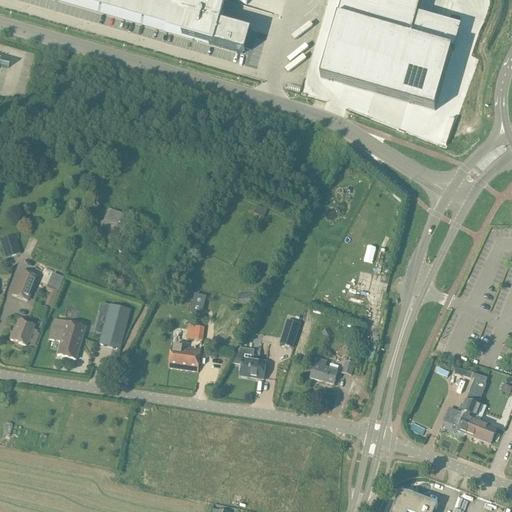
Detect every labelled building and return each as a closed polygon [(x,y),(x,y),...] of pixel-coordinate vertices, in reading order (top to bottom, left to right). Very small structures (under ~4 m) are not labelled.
[(227,0),(53,0),(214,46),(243,54),(245,55),(252,33),(250,32),(221,24),(227,2),(227,0)] [(343,0),(320,79),(435,112),(453,51),(455,52),(456,49),(453,48),(459,27),(446,23),(418,15),(422,0),(343,0)] [(67,80),(54,76),(53,81),(66,85),(67,80)] [(128,218),(108,210),(95,243),(115,251),(126,255),(131,244),(120,239),(128,218)] [(21,255),(15,235),(0,239),(0,243),(5,260),(21,255)] [(37,279),(21,273),(12,296),(27,303),(37,279)] [(51,294),(47,306),(51,307),(59,289),(48,285),(45,292),(51,294)] [(255,304),(254,293),(238,295),(239,306),(255,304)] [(195,297),(190,315),(201,318),(206,299),(195,297)] [(130,312),(110,306),(99,346),(120,351),(130,312)] [(34,328),(19,321),(15,333),(13,332),(10,341),(26,347),(34,328)] [(84,329),(55,321),(50,340),(61,343),(57,356),(75,361),(84,329)] [(287,321),(280,345),(293,349),(301,325),(287,321)] [(188,327),(187,340),(203,342),(205,329),(188,327)] [(333,336),(329,329),(322,332),(325,340),(333,336)] [(200,351),(172,347),(169,369),(198,373),(200,351)] [(235,359),(232,366),(241,367),(240,377),(263,381),(266,363),(252,361),(254,352),(240,350),(235,359)] [(327,363),(316,360),(311,380),(334,386),(338,373),(325,369),(327,363)] [(355,364),(346,362),(342,374),(352,377),(355,364)] [(456,369),(454,375),(463,378),(465,372),(456,369)] [(472,420),(473,420),(474,418),(476,418),(481,407),(480,407),(481,404),(479,404),(481,398),(482,399),(487,386),(475,381),(470,394),(471,394),(468,402),(467,401),(461,416),(458,415),(454,417),(452,422),(454,426),(460,428),(459,432),(466,435),(472,420)] [(472,420),(466,435),(490,445),(497,430),(473,420),(472,420)] [(435,511),(438,505),(409,495),(401,495),(397,500),(392,511),(435,511)]
